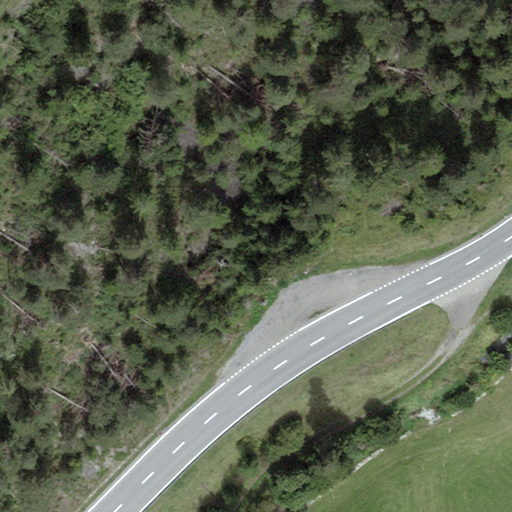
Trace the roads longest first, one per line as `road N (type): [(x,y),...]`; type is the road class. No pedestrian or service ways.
road 1 (secondary): [(114,511),(183,442),(286,360),(511,236)]
road 2 (track): [(464,333),(417,397),(301,460),(250,511)]
